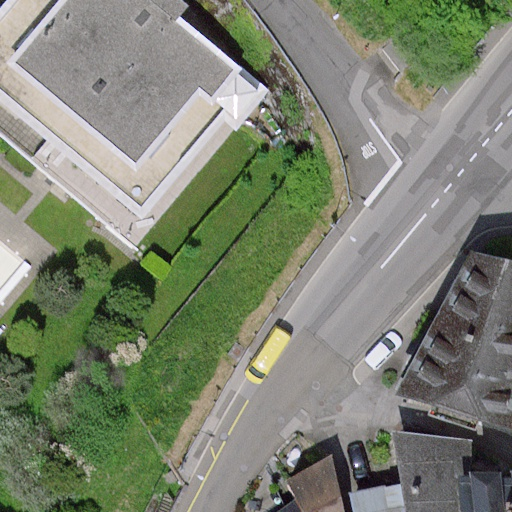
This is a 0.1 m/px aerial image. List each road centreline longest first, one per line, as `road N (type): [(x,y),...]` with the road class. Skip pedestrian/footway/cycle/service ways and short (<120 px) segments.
road 1 (tertiary): [(418,223),(254,439),(218,511)]
road 2 (residential): [(285,0),(392,163),(418,223)]
